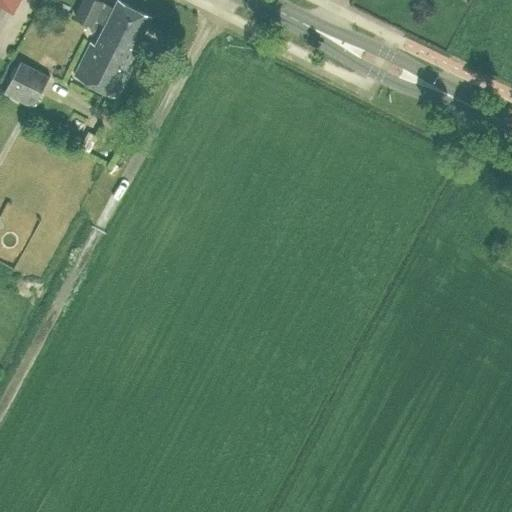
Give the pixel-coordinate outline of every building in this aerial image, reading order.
[(0,0),(0,3),(13,11),(19,0),(0,0)] [(103,31),(135,47),(151,16),(120,0),(118,0),(114,9),(103,4),(104,1),(101,0),(82,0),(75,15),(93,24),(96,18),(107,23),(103,31)] [(140,50),(135,47),(103,31),(96,44),(91,41),(74,74),(117,96),(140,50)] [(33,107),(50,76),(21,60),(4,92),(33,107)] [(87,134),(91,147),(110,140),(105,126),(100,128),(94,110),(75,117),(81,136),(87,134)]
